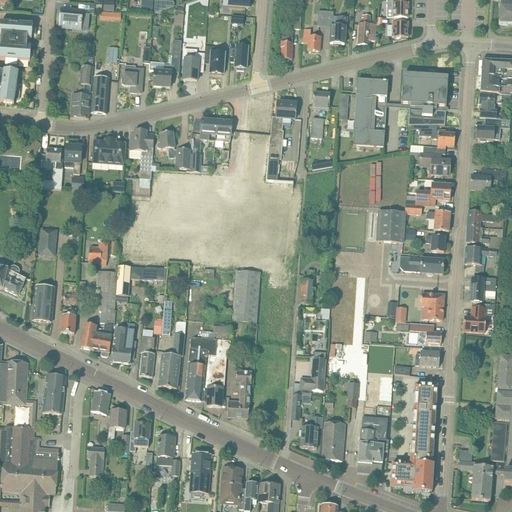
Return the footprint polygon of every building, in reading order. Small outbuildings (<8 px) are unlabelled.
[(228,0),(228,7),(249,9),(249,0),(228,0)] [(301,30),(301,13),(302,4),(302,0),(291,0),(291,3),(294,3),(293,13),(293,30),(301,30)] [(386,0),(387,10),(392,10),(392,19),(405,19),(407,19),(408,4),(406,4),(405,0),(386,0)] [(142,1),(141,11),(152,12),(152,2),(142,1)] [(104,3),(103,12),(114,13),(115,7),(110,7),(111,3),(104,3)] [(511,3),(500,3),(499,25),(511,25),(511,3)] [(60,22),(60,24),(67,25),(67,27),(80,28),(80,30),(81,29),(88,29),(90,15),(83,14),(82,14),(82,12),(61,10),(60,22)] [(174,12),(174,33),(183,34),(184,13),(174,12)] [(100,13),(99,21),(109,21),(120,22),(121,14),(100,13)] [(317,27),(325,28),(326,13),(318,13),(317,27)] [(326,13),(325,28),(331,28),(330,44),(344,45),(344,44),(347,44),(348,37),(344,37),(345,29),(346,29),(347,18),(333,17),(333,14),(326,13)] [(358,35),(358,45),(369,46),(369,42),(375,42),(376,25),(370,24),(370,16),(362,15),(362,18),(363,18),(363,24),(359,24),(358,35)] [(405,24),(405,19),(392,19),(392,38),(407,39),(407,24),(405,24)] [(0,60),(5,60),(4,65),(18,67),(18,61),(30,62),(30,61),(34,61),(34,52),(31,52),(31,47),(27,47),(27,39),(31,39),(32,35),(35,35),(36,26),(32,26),(32,24),(0,22),(0,28),(0,60)] [(311,31),(304,30),(303,43),(308,44),(307,51),(320,52),(321,38),(310,37),(311,31)] [(292,61),(292,51),(292,33),(287,33),(287,38),(281,37),(281,50),(280,60),(292,61)] [(180,61),(181,45),(181,41),(173,41),(173,45),(171,60),(180,61)] [(93,46),(84,46),(83,59),(93,59),(93,46)] [(217,48),(205,47),(204,62),(210,63),(209,74),(223,76),(225,55),(216,54),(217,48)] [(117,64),(118,49),(109,48),(108,63),(117,64)] [(246,70),(248,49),(236,48),(230,48),(229,63),(235,64),(234,69),(236,69),(236,72),(244,72),(244,70),(246,70)] [(203,68),(204,58),(205,55),(192,54),(192,60),(185,60),(183,81),(197,82),(198,68),(203,68)] [(511,62),(482,60),(481,78),(500,79),(500,80),(511,80),(511,62)] [(164,64),(149,63),(149,65),(149,71),(154,72),(153,87),(170,88),(171,73),(173,73),(174,67),(164,66),(164,64)] [(0,103),(14,105),(14,101),(18,101),(19,93),(16,92),(18,74),(17,73),(18,67),(4,65),(4,71),(0,70),(0,103)] [(92,67),(82,67),(81,67),(80,86),(91,86),(92,67)] [(122,84),(124,86),(124,87),(130,87),(130,93),(141,94),(142,84),(143,70),(135,69),(135,67),(125,67),(125,75),(124,77),(124,78),(122,79),(122,84)] [(412,126),(436,127),(436,126),(445,126),(446,112),(441,112),(441,108),(446,108),(447,83),(442,83),(442,78),(408,75),(408,81),(402,80),(401,105),(423,106),(423,110),(409,110),(408,126),(411,126),(411,131),(412,126)] [(500,79),(481,78),(480,93),(492,94),(499,95),(511,96),(511,89),(511,80),(500,80),(500,79)] [(106,115),(107,105),(109,81),(93,80),(91,114),(106,115)] [(353,147),(384,149),(388,83),(357,80),(353,147)] [(328,111),(330,95),(314,94),(312,110),(328,111)] [(349,95),(339,94),(337,120),(347,121),(349,95)] [(89,120),(89,110),(90,96),(72,95),(71,119),(89,120)] [(485,119),(496,120),(496,112),(494,112),(494,107),(494,103),(501,104),(502,98),(495,97),(495,96),(480,95),(479,106),(481,106),(481,110),(481,111),(480,111),(480,119),(485,119)] [(267,174),(266,181),(267,181),(277,182),(279,160),(281,161),(283,132),(282,132),(282,126),(290,127),(291,120),(295,120),(296,104),(277,103),(276,118),(272,118),(271,134),(270,134),(267,174)] [(323,120),(322,120),(312,119),(311,139),(322,140),(323,120)] [(500,120),(496,120),(485,119),(484,128),(477,127),(477,140),(487,141),(493,141),(499,141),(500,120)] [(209,141),(216,142),(217,122),(202,121),(200,141),(200,142),(206,143),(209,143),(209,141)] [(231,123),(217,122),(216,142),(230,143),(231,123)] [(422,154),(440,155),(445,156),(446,147),(454,147),(455,135),(446,134),(446,132),(436,131),(436,127),(412,126),(411,131),(419,131),(418,137),(431,138),(431,140),(438,140),(437,146),(437,149),(423,147),(422,154)] [(150,181),(151,172),(153,148),(153,145),(154,135),(146,135),(147,132),(134,131),(134,135),(131,134),(130,144),(129,152),(141,153),(140,172),(142,172),(142,180),(139,180),(150,181)] [(174,151),(173,143),(172,133),(159,134),(160,144),(157,144),(157,146),(157,149),(158,150),(161,150),(168,150),(169,156),(169,160),(176,160),(175,170),(189,171),(190,151),(176,150),(176,151),(174,151)] [(90,158),(92,159),(92,164),(124,166),(125,154),(126,144),(116,143),(116,140),(105,139),(104,142),(94,142),(93,152),(91,153),(90,158)] [(35,155),(41,145),(33,140),(27,150),(35,155)] [(80,176),(81,148),(66,147),(64,169),(73,169),(73,175),(80,176)] [(45,162),(55,163),(55,168),(52,170),(51,181),(39,181),(39,188),(61,190),(62,170),(63,161),(61,161),(62,151),(47,150),(45,162)] [(440,155),(422,154),(420,154),(410,154),(409,160),(420,161),(419,167),(431,168),(431,176),(449,177),(450,162),(440,161),(440,155)] [(190,173),(200,174),(201,156),(191,155),(190,173)] [(331,162),(311,165),(312,172),(332,168),(331,162)] [(506,172),(491,171),(481,170),(481,177),(471,176),(470,191),(489,192),(490,185),(501,186),(500,199),(505,199),(506,186),(505,186),(506,172)] [(83,192),(84,179),(80,179),(72,179),(71,192),(80,192),(83,192)] [(113,183),(112,193),(124,194),(124,184),(113,183)] [(405,206),(422,207),(434,208),(435,201),(449,202),(450,187),(440,186),(431,185),(431,193),(416,193),(416,202),(406,201),(405,206)] [(421,216),(422,207),(405,206),(405,215),(421,216)] [(468,211),(466,228),(480,229),(481,222),(493,223),(493,216),(492,216),(493,213),(488,213),(487,216),(481,215),(481,212),(468,211)] [(378,213),(376,242),(403,244),(404,214),(378,213)] [(449,233),(450,215),(435,213),(427,213),(427,220),(435,220),(434,231),(449,233)] [(40,228),(38,256),(54,257),(57,230),(40,228)] [(499,248),(501,248),(502,239),(489,238),(482,238),(482,229),(480,229),(466,228),(465,243),(480,245),(480,244),(489,244),(488,248),(499,249),(499,248)] [(416,231),(404,231),(403,241),(415,242),(416,231)] [(445,237),(435,237),(426,236),(425,244),(431,245),(431,253),(444,253),(445,237)] [(111,257),(119,257),(120,244),(112,244),(111,246),(107,246),(107,245),(99,245),(98,250),(89,249),(88,264),(99,265),(99,266),(106,267),(107,256),(111,257)] [(499,249),(488,248),(488,250),(465,248),(464,265),(475,266),(475,273),(483,274),(484,266),(481,266),(482,257),(501,258),(501,248),(499,248),(499,249)] [(321,272),(330,272),(332,256),(322,256),(321,272)] [(399,257),(399,258),(400,258),(400,269),(403,272),(404,273),(420,274),(420,275),(427,275),(427,276),(428,277),(432,277),(433,276),(442,277),(443,275),(443,267),(443,264),(443,261),(433,261),(417,260),(417,257),(402,256),(402,258),(399,257)] [(11,268),(9,271),(7,271),(8,270),(0,268),(0,289),(3,290),(18,297),(22,288),(26,280),(17,276),(19,273),(18,269),(14,267),(11,268)] [(130,281),(131,269),(118,268),(118,274),(116,297),(128,298),(130,281)] [(131,269),(130,281),(144,282),(145,282),(153,282),(153,281),(164,282),(165,269),(145,268),(145,270),(131,269)] [(261,273),(236,271),(234,292),(232,323),(257,325),(261,273)] [(98,272),(97,287),(101,288),(99,313),(101,313),(100,325),(105,325),(112,326),(114,326),(116,311),(115,311),(116,297),(117,289),(118,274),(115,274),(98,272)] [(305,281),(302,281),(300,304),(312,305),(315,272),(308,272),(308,277),(305,277),(305,281)] [(495,293),(496,280),(472,278),(470,302),(473,302),(473,303),(480,304),(480,303),(483,303),(483,292),(495,293)] [(51,323),(52,314),(54,289),(36,288),(34,312),(33,322),(51,323)] [(444,296),(434,295),(421,295),(420,308),(421,308),(420,321),(442,322),(444,296)] [(388,307),(387,316),(396,317),(397,308),(388,307)] [(464,318),(463,332),(484,334),(485,319),(484,319),(485,309),(472,308),(471,318),(464,318)] [(330,319),(330,309),(322,310),(322,320),(330,319)] [(397,319),(397,323),(405,324),(406,309),(398,309),(397,319)] [(74,335),(75,325),(76,310),(69,310),(69,312),(63,312),(62,316),(62,324),(61,334),(74,335)] [(163,324),(162,337),(170,337),(170,335),(171,311),(164,311),(163,324)] [(154,323),(153,336),(162,337),(163,324),(154,323)] [(82,339),(80,349),(91,350),(101,352),(101,355),(102,357),(106,358),(108,357),(110,347),(112,337),(110,337),(112,328),(112,326),(105,325),(105,327),(104,331),(99,330),(97,332),(97,335),(95,334),(97,327),(95,327),(85,325),(82,339)] [(426,346),(426,345),(441,346),(441,333),(434,333),(434,328),(434,326),(410,325),(409,334),(418,334),(417,346),(426,346)] [(217,326),(217,341),(229,342),(229,326),(217,326)] [(112,353),(111,363),(122,364),(123,352),(121,352),(121,348),(124,348),(126,331),(115,330),(114,334),(112,353)] [(123,352),(122,364),(130,365),(130,362),(133,362),(135,342),(132,342),(133,336),(134,331),(127,331),(126,331),(124,348),(123,352)] [(364,333),(364,342),(376,343),(377,334),(364,333)] [(158,386),(158,387),(176,390),(178,380),(180,357),(182,357),(184,335),(175,334),(173,356),(162,355),(159,377),(158,386)] [(153,355),(155,341),(155,339),(141,338),(140,354),(142,354),(140,377),(152,379),(154,355),(153,355)] [(185,391),(185,401),(205,403),(205,396),(206,389),(204,388),(204,386),(207,357),(208,358),(216,358),(217,341),(193,339),(191,341),(190,349),(185,391)] [(204,386),(204,388),(206,389),(205,396),(208,396),(207,407),(221,408),(222,398),(223,389),(224,389),(226,358),(229,358),(230,342),(229,342),(217,341),(216,358),(208,358),(205,386),(204,386)] [(45,511),(45,507),(46,494),(50,494),(56,495),(57,481),(57,469),(58,461),(59,461),(59,458),(58,458),(58,454),(48,453),(48,450),(43,450),(39,450),(39,448),(40,438),(33,438),(33,433),(34,424),(35,402),(25,402),(27,374),(28,364),(27,364),(6,362),(1,362),(1,350),(0,362),(0,363),(0,404),(2,405),(4,405),(31,407),(30,417),(30,422),(30,429),(5,427),(5,429),(0,428),(0,511),(45,511)] [(325,361),(324,361),(325,353),(314,353),(312,380),(301,379),(300,393),(311,394),(311,392),(322,392),(325,361)] [(440,354),(430,353),(420,353),(420,358),(416,358),(415,358),(415,367),(419,367),(439,368),(440,354)] [(492,462),(492,469),(492,474),(504,475),(503,487),(511,488),(511,357),(500,357),(494,424),(493,424),(490,462),(492,462)] [(397,375),(409,377),(410,368),(395,367),(394,375),(397,375)] [(240,403),(249,404),(250,387),(253,387),(254,372),(237,371),(236,384),(241,384),(240,403)] [(66,378),(46,376),(43,413),(62,415),(66,378)] [(348,400),(357,401),(358,385),(349,384),(348,400)] [(414,401),(414,403),(415,404),(415,407),(414,407),(413,414),(414,414),(413,417),(413,419),(413,420),(413,424),(413,425),(412,425),(412,427),(413,427),(413,432),(412,432),(412,438),(412,443),(411,443),(411,445),(412,445),(411,450),(411,451),(411,456),(410,456),(410,460),(411,460),(411,464),(410,464),(410,465),(392,463),(391,488),(413,489),(413,493),(431,494),(433,465),(431,465),(431,461),(432,461),(432,456),(435,408),(434,408),(434,405),(435,405),(436,400),(437,387),(415,386),(415,389),(415,394),(414,394),(414,396),(415,396),(414,401)] [(110,395),(95,392),(91,412),(106,415),(110,395)] [(292,407),(291,411),(299,411),(301,396),(293,395),(292,407)] [(324,409),(332,410),(333,401),(325,400),(324,409)] [(249,404),(240,403),(228,402),(227,419),(248,420),(249,404)] [(126,413),(111,412),(111,422),(110,428),(109,428),(108,438),(114,439),(115,429),(124,429),(125,423),(126,413)] [(302,427),(300,449),(316,450),(319,418),(313,418),(312,428),(302,427)] [(358,467),(357,470),(371,471),(381,472),(381,471),(383,452),(386,452),(387,453),(387,449),(388,441),(387,441),(386,441),(387,427),(388,420),(363,418),(361,431),(358,460),(358,467)] [(342,463),(343,453),(345,425),(324,424),(323,451),(321,461),(342,463)] [(130,437),(130,448),(148,449),(150,426),(135,425),(134,437),(130,437)] [(129,455),(130,448),(130,437),(122,436),(121,454),(129,455)] [(158,457),(157,466),(172,467),(171,477),(179,477),(180,461),(173,461),(173,458),(174,449),(174,439),(159,438),(159,443),(158,443),(158,445),(158,457)] [(104,464),(104,449),(87,448),(87,459),(89,459),(88,477),(101,478),(101,474),(103,474),(104,464)] [(490,502),(492,474),(492,469),(474,467),(474,464),(471,464),(472,453),(459,452),(458,471),(473,473),(471,500),(490,502)] [(192,454),(189,494),(208,495),(210,465),(211,455),(192,454)] [(238,510),(244,511),(246,484),(246,489),(240,489),(241,471),(223,470),(221,505),(238,507),(238,510)] [(258,485),(246,484),(244,511),(249,511),(250,501),(257,501),(258,485)] [(277,511),(279,486),(260,485),(259,503),(268,504),(267,511),(277,511)]
